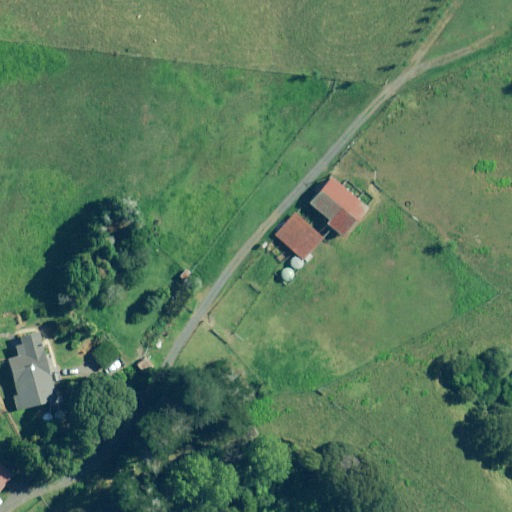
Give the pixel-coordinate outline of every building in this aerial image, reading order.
[(364,209),(329,179),(307,204),(326,220),(324,223),(340,237),(364,209)] [(321,239),(293,213),(273,235),(301,260),(321,239)] [(303,264),(293,256),(286,263),(295,272),(303,264)] [(54,400),(35,333),(12,339),(17,357),(6,360),(16,395),(11,396),(15,411),(54,400)] [(153,366),(144,356),(134,364),(144,375),(153,366)] [(0,488),(11,474),(0,465),(0,488)]
